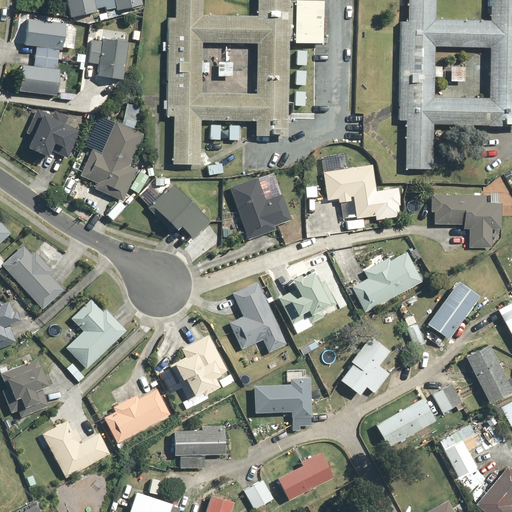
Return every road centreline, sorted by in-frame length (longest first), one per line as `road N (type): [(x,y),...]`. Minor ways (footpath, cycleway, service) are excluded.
road 1 (unknown): [(162,286),(330,226),(410,218)]
road 2 (residential): [(162,286),(0,178)]
